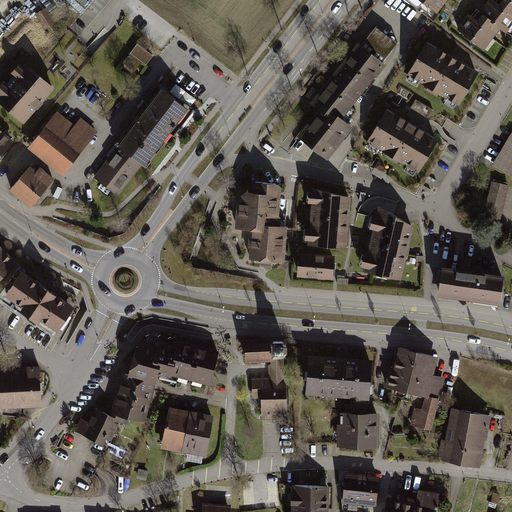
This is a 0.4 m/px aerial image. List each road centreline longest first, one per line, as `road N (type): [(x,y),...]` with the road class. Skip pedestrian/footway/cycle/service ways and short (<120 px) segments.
road 1 (residential): [(2,474),(31,498),(82,506),(228,470),(294,463),(511,478)]
road 2 (secondary): [(145,297),(236,321),(511,351)]
road 3 (secondary): [(511,328),(244,299),(151,280)]
road 4 (secondary): [(316,0),(123,255)]
road 5 (residential): [(256,159),(392,193),(420,208),(439,204),(448,190)]
road 6 (unknown): [(389,8),(403,42),(352,146),(327,177)]
road 7 (secondary): [(248,124),(346,0)]
road 8 (secondary): [(150,273),(159,242),(218,162)]
road 9 (residential): [(77,380),(53,420),(2,474)]
road 10 (residential): [(511,87),(448,190)]
